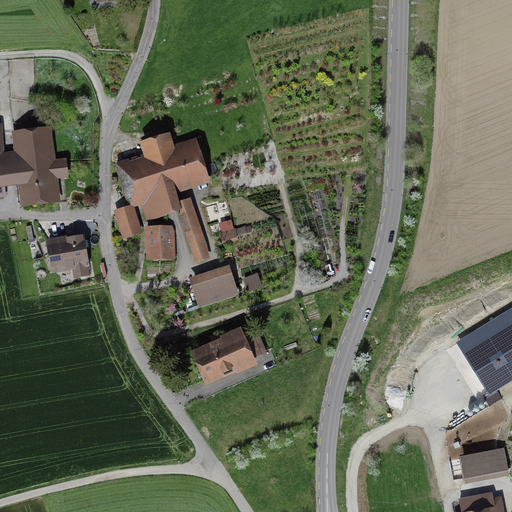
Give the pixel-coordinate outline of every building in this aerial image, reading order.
[(3,169),(4,182),(25,180),(28,202),(53,199),(51,187),(50,176),(67,174),(65,160),(48,162),(44,130),(13,134),(16,155),(0,157),(2,169),(3,169)] [(165,212),(178,208),(173,191),(172,187),(189,181),(203,177),(193,147),(172,154),(166,137),(140,145),(146,162),(118,171),(128,201),(142,197),(143,201),(150,220),(166,215),(165,212)] [(138,147),(137,147),(136,147),(136,148),(135,148),(134,149),(133,150),(133,151),(133,152),(133,153),(134,154),(134,155),(135,155),(136,156),(137,156),(138,156),(139,156),(139,155),(140,155),(141,154),(141,153),(142,153),(142,152),(142,151),(142,150),(141,150),(141,149),(140,148),(139,148),(138,147)] [(129,150),(128,150),(127,150),(126,151),(125,152),(124,153),(124,154),(124,155),(124,156),(125,157),(126,158),(127,159),(128,159),(129,159),(130,159),(131,158),(132,158),(132,157),(133,156),(133,155),(133,154),(133,153),(132,152),(132,151),(131,151),(130,150),(129,150)] [(187,204),(179,206),(180,208),(188,234),(187,234),(192,247),(196,259),(205,256),(196,231),(187,204)] [(134,220),(130,209),(119,213),(126,234),(137,231),(134,220)] [(220,219),(223,229),(235,225),(232,216),(220,219)] [(170,229),(147,230),(147,243),(147,257),(171,256),(170,229)] [(223,237),(224,241),(236,238),(234,230),(222,234),(223,237)] [(92,278),(87,235),(72,237),(48,240),(52,273),(72,270),(74,280),(92,278)] [(205,276),(191,280),(199,307),(238,294),(229,267),(205,276)] [(511,307),(456,342),(489,395),(511,380),(511,307)] [(244,329),(191,351),(206,387),(228,377),(259,365),(244,329)] [(502,451),(463,458),(467,478),(487,474),(506,471),(502,451)] [(452,492),(453,502),(460,501),(459,491),(452,492)] [(460,505),(461,511),(496,511),(493,498),(460,505)]
